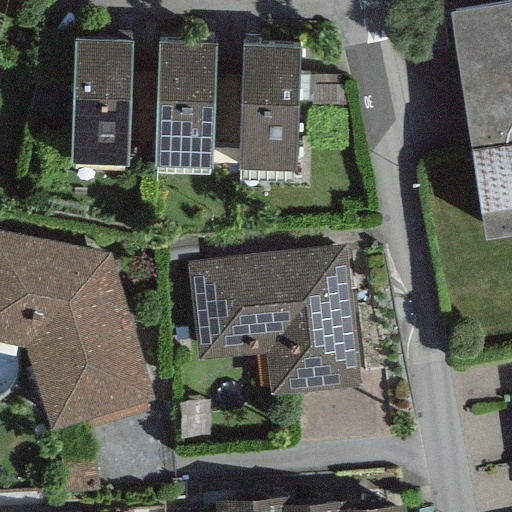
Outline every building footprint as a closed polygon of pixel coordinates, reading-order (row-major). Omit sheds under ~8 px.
[(511,0),(463,0),(450,2),(485,228),(511,223),(511,0)] [(130,34),(74,31),(68,152),(125,155),(130,34)] [(216,38),(159,35),(154,156),(211,159),(216,38)] [(300,41),(243,38),(238,159),(294,162),(300,41)] [(110,248),(0,225),(0,333),(25,337),(49,421),(84,411),(88,424),(148,407),(144,392),(152,390),(110,248)] [(344,240),(187,257),(198,354),(265,346),(270,387),(359,377),(344,240)] [(279,511),(278,497),(284,496),(284,490),(214,495),(214,511),(279,511)] [(284,496),(278,497),(279,511),(337,511),(337,501),(344,501),(343,492),(284,496)] [(344,501),(337,501),(337,511),(401,511),(400,497),(344,501)]
